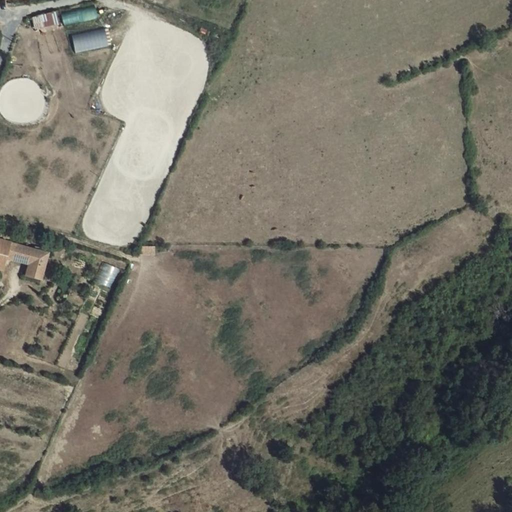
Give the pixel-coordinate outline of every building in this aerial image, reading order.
[(60,11),(62,24),(97,19),(95,6),(60,11)] [(54,11),(30,16),(33,29),(57,24),(54,11)] [(70,35),(75,53),(107,45),(103,27),(70,35)] [(0,270),(1,271),(4,261),(9,246),(0,243),(0,270)] [(140,255),(153,255),(153,246),(140,245),(140,255)] [(9,246),(4,261),(30,267),(34,253),(9,246)] [(34,253),(30,267),(27,278),(43,282),(49,257),(34,253)] [(112,288),(119,268),(102,262),(95,282),(112,288)]
